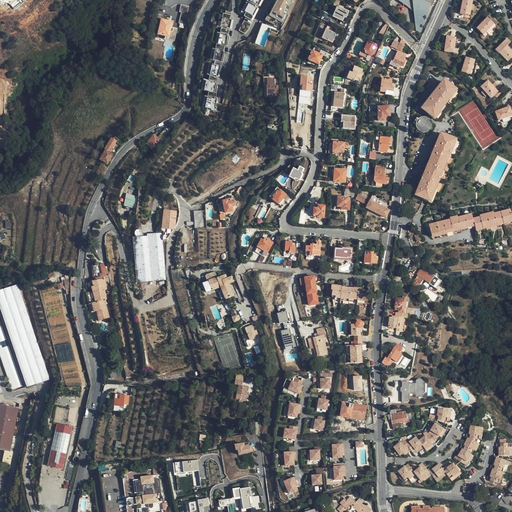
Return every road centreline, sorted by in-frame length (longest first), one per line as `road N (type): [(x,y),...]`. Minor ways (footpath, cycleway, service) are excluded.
road 1 (tertiary): [(70,511),(96,393),(79,306),(90,208),(123,151),(186,110),(194,39),(213,0)]
road 2 (residential): [(392,238),(293,230),(284,222),(316,166),(322,80),(362,9),(375,6),(425,50)]
road 3 (unknown): [(90,208),(120,236),(139,300),(155,305),(172,295),(176,240),(199,207)]
road 4 (tertiary): [(425,50),(405,102),(392,238)]
road 5 (residential): [(384,280),(247,265),(239,271),(245,292)]
road 6 (tertiary): [(384,280),(376,327),(381,435)]
road 7 (unknown): [(33,511),(27,464),(42,403),(0,401)]
